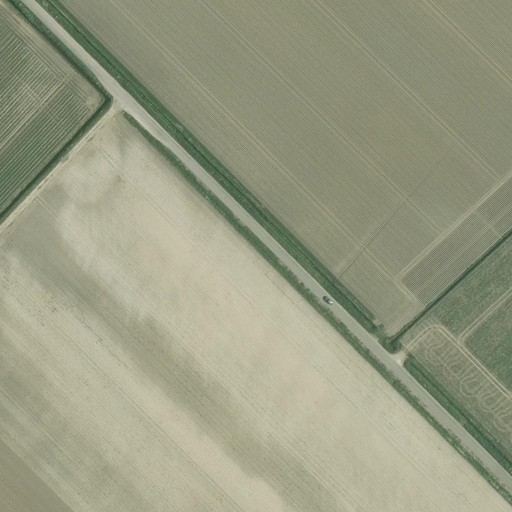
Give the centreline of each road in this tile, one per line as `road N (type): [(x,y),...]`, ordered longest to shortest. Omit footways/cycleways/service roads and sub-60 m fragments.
road 1 (unclassified): [(511,486),(27,0)]
road 2 (unknown): [(0,229),(125,97)]
